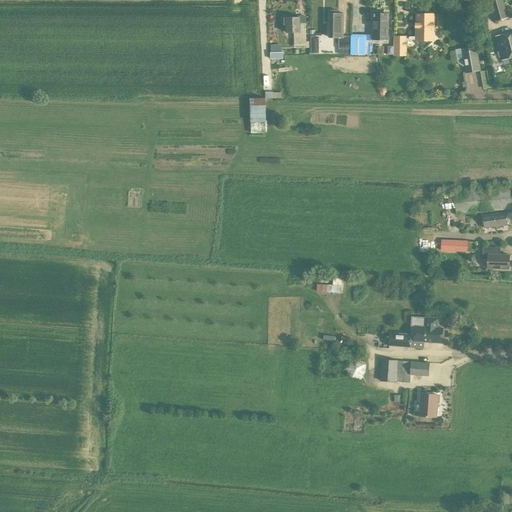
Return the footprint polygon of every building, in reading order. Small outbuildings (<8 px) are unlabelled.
[(495,21),(508,18),(502,0),(493,0),(490,1),(495,21)] [(330,25),(329,37),(339,37),(339,48),(343,48),(343,54),(351,54),(351,37),(343,36),(344,28),(344,20),(344,13),(338,13),(337,13),(337,10),(330,10),(330,13),(330,25)] [(387,38),(388,14),(374,14),(373,38),(387,38)] [(433,40),(433,35),(432,35),(432,14),(418,14),(418,37),(413,37),(413,36),(411,36),(409,37),(394,37),(394,55),(407,55),(407,56),(407,49),(406,49),(406,41),(411,41),(413,40),(418,40),(418,42),(425,49),(432,42),(432,40),(433,40)] [(286,18),(284,18),(284,25),(286,25),(287,33),(294,33),(295,44),(306,43),(305,24),(300,24),(300,17),(286,18)] [(502,60),(511,57),(511,31),(496,36),(500,51),(498,52),(499,57),(501,56),(502,60)] [(477,50),(463,53),(466,72),(480,70),(477,50)] [(495,87),(494,74),(490,70),(481,72),(484,89),(495,87)] [(252,132),(268,132),(267,97),(251,97),(252,132)] [(456,214),(511,208),(511,187),(455,193),(456,214)] [(485,228),(507,225),(506,213),(483,216),(485,228)] [(454,240),(442,239),(442,250),(454,251),(454,240)] [(496,247),(482,247),(482,259),(488,259),(488,268),(509,269),(510,255),(496,255),(496,247)] [(317,285),(317,292),(343,293),(344,279),(333,278),(333,285),(317,285)] [(410,335),(390,333),(389,345),(409,347),(410,341),(442,343),(442,337),(444,335),(444,331),(442,329),(443,328),(437,327),(438,318),(412,316),(412,326),(418,326),(418,335),(410,335)] [(367,376),(366,359),(349,360),(350,377),(367,376)] [(429,376),(429,363),(381,360),(380,381),(410,383),(411,375),(429,376)] [(417,409),(420,409),(419,416),(436,417),(438,395),(421,394),(420,404),(418,404),(417,409)] [(511,495),(503,496),(503,503),(511,503),(511,495)]
